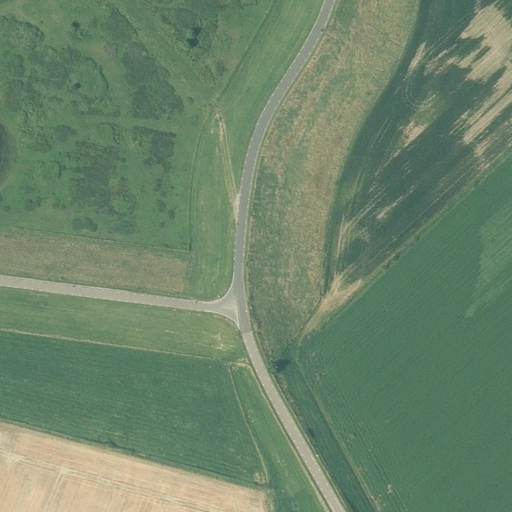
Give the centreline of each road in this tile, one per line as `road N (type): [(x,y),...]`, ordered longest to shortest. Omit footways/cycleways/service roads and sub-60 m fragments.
road 1 (tertiary): [(242,308),(239,225),(257,131),(330,0)]
road 2 (unclassified): [(242,308),(0,282)]
road 3 (tertiary): [(335,511),(254,356),(242,308)]
